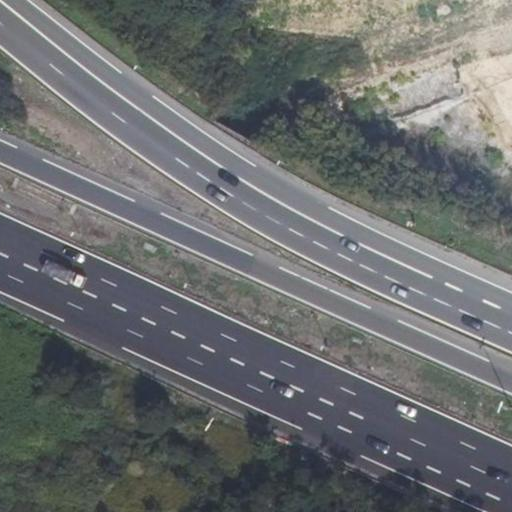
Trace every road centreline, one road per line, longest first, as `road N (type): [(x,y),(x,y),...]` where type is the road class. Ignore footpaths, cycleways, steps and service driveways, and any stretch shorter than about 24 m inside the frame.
road 1 (motorway): [(508,323),(311,241),(194,173),(0,23)]
road 2 (motorway): [(508,323),(433,267),(222,157),(23,0)]
road 3 (trunk): [(511,390),(0,157)]
road 4 (motorway): [(0,253),(511,483)]
